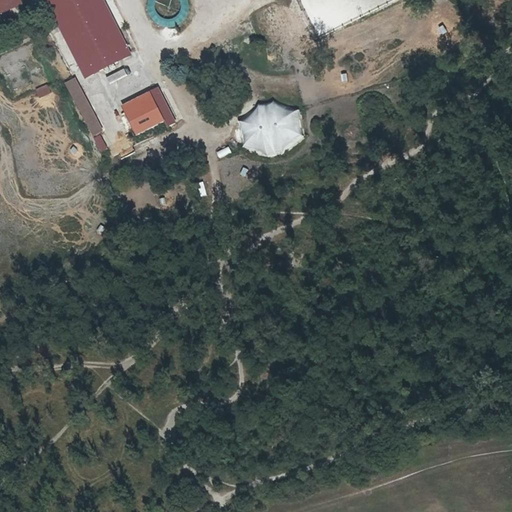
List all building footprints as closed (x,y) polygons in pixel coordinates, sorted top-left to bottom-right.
[(106,0),(49,0),(82,63),(127,40),(106,0)] [(181,0),(152,0),(147,21),(184,30),(189,8),(180,6),(181,0)] [(106,135),(78,80),(68,85),(96,140),(106,135)] [(151,84),(124,98),(135,120),(163,106),(151,84)] [(37,91),(41,99),(53,94),(49,85),(37,91)] [(257,107),(239,124),(243,151),(270,159),(287,154),(306,139),(301,113),(278,102),(257,107)] [(221,159),(233,154),(231,148),(218,153),(221,159)]
